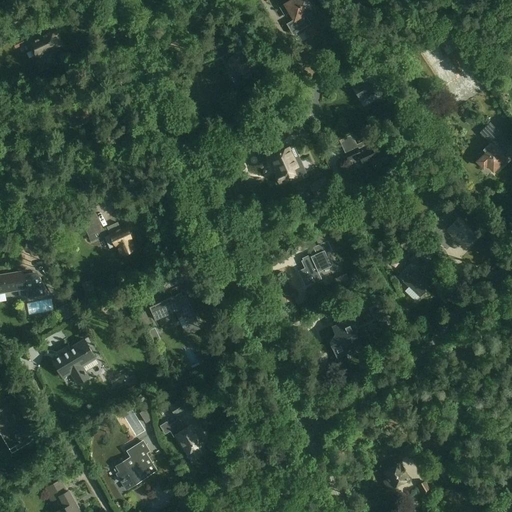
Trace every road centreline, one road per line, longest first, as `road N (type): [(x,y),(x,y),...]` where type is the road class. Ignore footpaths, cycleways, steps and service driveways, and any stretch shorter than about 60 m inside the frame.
road 1 (tertiary): [(301,432),(146,68)]
road 2 (unclassified): [(301,432),(440,328),(511,245)]
road 3 (track): [(168,115),(0,223)]
road 4 (unknown): [(186,156),(349,70)]
road 5 (track): [(301,432),(179,511)]
